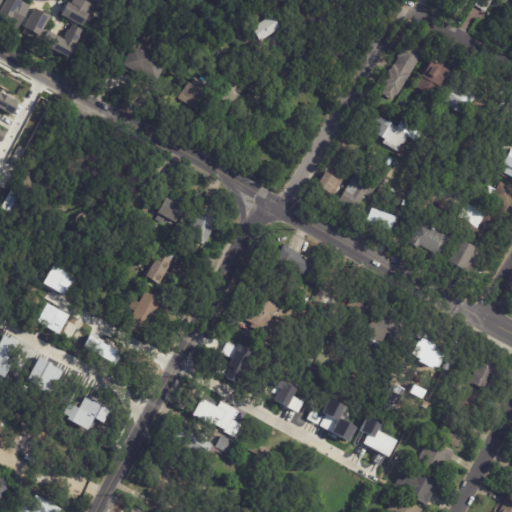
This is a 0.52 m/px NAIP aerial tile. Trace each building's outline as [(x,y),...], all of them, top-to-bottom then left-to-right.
[(17,0),(4,0),(0,8),(0,18),(16,27),(27,8),(19,4),(21,2),(17,0)] [(60,15),(66,3),(69,4),(71,0),(79,0),(93,7),(89,15),(87,15),(81,26),(60,15)] [(480,11),(471,6),(474,0),(485,0),(489,2),(482,13),(480,11)] [(23,26),(30,30),(27,36),(36,41),(50,16),(44,13),(43,14),(33,8),(23,26)] [(259,41),(280,29),(273,16),(252,27),(259,41)] [(281,40),(269,32),(275,24),(286,32),(281,40)] [(47,33),(42,42),(67,56),(81,30),(71,25),(68,30),(67,30),(61,40),(47,33)] [(404,44),(416,50),(412,56),(417,59),(397,98),(392,95),(389,101),(378,96),(381,89),(377,87),(379,85),(377,84),(384,71),(386,73),(390,66),(391,67),(395,59),(393,58),(401,43),(404,44)] [(153,83),(126,68),(139,44),(150,50),(148,54),(171,67),(160,87),(153,83)] [(433,69),(444,76),(428,100),(413,90),(419,81),(417,79),(426,64),(433,69)] [(461,91),(472,97),(462,115),(437,102),(448,83),(461,91)] [(202,116),(191,109),(193,105),(180,98),(188,84),(205,94),(207,90),(217,96),(205,117),(202,116)] [(511,97),(511,126),(497,117),(508,96),(511,97)] [(385,122),(408,135),(397,154),(364,135),(373,118),(376,119),(377,118),(385,122)] [(508,140),(502,151),(487,144),(494,132),(508,140)] [(330,197),(334,200),(327,213),(304,198),(339,141),(357,152),(330,197)] [(511,176),(499,170),(509,148),(511,149),(511,176)] [(365,188),(367,189),(354,213),(336,203),(356,168),(364,173),(358,184),(365,188)] [(376,185),(369,181),(374,172),(382,177),(377,186),(376,185)] [(511,206),(509,211),(488,200),(496,184),(511,192),(511,206)] [(17,197),(26,202),(22,208),(29,211),(24,220),(9,211),(17,197)] [(158,218),(170,198),(192,210),(179,233),(157,220),(158,218)] [(385,232),(381,240),(359,227),(372,204),(394,217),(385,232)] [(499,220),(500,220),(481,249),(449,228),(465,204),(483,216),(486,211),(499,220)] [(208,213),(218,218),(204,246),(188,238),(201,210),(208,213)] [(430,260),(429,263),(412,252),(407,259),(396,252),(414,224),(442,242),(430,260)] [(476,269),(475,271),(463,266),(459,274),(442,265),(454,239),(483,253),(476,269)] [(286,246),(321,265),(314,279),(292,268),(284,283),(269,275),(285,245),(286,246)] [(177,257),(160,288),(144,279),(150,267),(144,263),(149,254),(155,258),(159,249),(170,255),(172,251),(178,254),(177,257)] [(64,295),(73,276),(50,265),(41,284),(64,295)] [(343,317),(342,316),(359,287),(379,299),(362,328),(343,317)] [(163,303),(152,322),(130,308),(135,300),(141,304),(148,293),(163,303)] [(264,297),(282,308),(274,322),(280,325),(274,335),(266,330),(264,333),(253,326),(254,324),(248,320),(262,296),(264,297)] [(67,315),(44,304),(35,322),(58,333),(67,315)] [(382,311),(395,318),(399,312),(415,321),(401,345),(390,340),(393,336),(390,334),(383,346),(366,336),(380,310),(382,311)] [(434,342),(444,347),(430,373),(409,362),(415,351),(409,348),(417,333),(434,342)] [(245,340),(262,350),(238,391),(218,380),(230,359),(233,360),(245,340)] [(113,344),(130,353),(120,372),(96,359),(105,342),(112,345),(113,344)] [(326,345),(348,356),(338,375),(316,364),(326,345)] [(37,360),(41,355),(46,358),(42,363),(37,360)] [(502,372),(491,393),(471,383),(484,358),(504,368),(502,372)] [(452,364),(461,368),(457,376),(448,372),(452,364)] [(50,367),(54,369),(48,382),(40,378),(46,366),(50,367)] [(19,382),(22,376),(33,382),(29,388),(19,382)] [(270,400),(286,407),(295,387),(277,379),(276,382),(263,376),(257,391),(271,397),(270,400)] [(490,398),(477,422),(453,409),(466,385),(490,398)] [(301,402),(291,397),(286,407),(296,412),(301,402)] [(59,414),(67,398),(81,405),(73,421),(59,414)] [(347,441),(354,427),(338,418),(344,407),(326,398),(319,412),(335,421),(329,432),(347,441)] [(236,435),(240,424),(231,420),(235,409),(218,402),(216,406),(198,399),(191,417),(236,435)] [(365,435),(360,444),(386,457),(395,441),(378,432),(381,426),(365,418),(358,431),(365,435)] [(467,430),(468,430),(459,450),(437,439),(446,419),(467,430)] [(43,441),(52,424),(66,432),(57,449),(43,441)] [(183,427),(216,444),(208,459),(174,441),(181,426),(183,427)] [(407,433),(410,429),(415,432),(412,437),(407,433)] [(28,443),(25,449),(15,444),(20,433),(31,439),(28,443)] [(227,438),(236,443),(230,454),(219,447),(224,437),(227,438)] [(455,455),(442,478),(417,464),(429,442),(440,448),(441,445),(456,453),(455,455)] [(168,492),(167,494),(150,484),(163,461),(201,483),(196,491),(176,479),(168,492)] [(437,495),(436,495),(429,507),(394,488),(402,473),(406,476),(410,468),(441,484),(437,491),(440,492),(438,496),(437,495)] [(0,478),(3,476),(14,488),(0,501),(0,478)] [(61,511),(28,511),(38,495),(63,509),(61,511)] [(424,510),(423,511),(390,511),(388,511),(392,503),(395,504),(397,499),(407,504),(409,502),(424,510)] [(511,511),(501,511),(508,499),(511,501),(511,511)]
